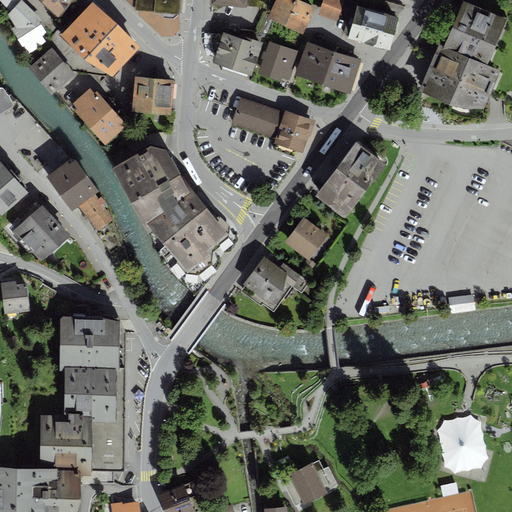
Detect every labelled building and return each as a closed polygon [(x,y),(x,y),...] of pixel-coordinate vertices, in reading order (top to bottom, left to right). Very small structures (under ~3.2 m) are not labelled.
[(21,1),(22,2),(23,0),(0,0),(0,1),(10,12),(21,1)] [(71,0),(40,0),(58,17),(71,0)] [(181,14),(182,0),(125,0),(135,10),(139,10),(139,14),(162,37),(172,36),(180,28),(179,14),(181,14)] [(301,0),(275,0),(268,17),(303,33),(315,6),(301,0)] [(322,0),(318,14),(335,20),(338,11),(350,15),(354,0),(322,0)] [(10,12),(8,14),(15,27),(12,29),(28,54),(46,42),(42,36),(46,32),(39,22),(42,19),(22,2),(21,1),(10,12)] [(93,1),(60,35),(83,60),(112,76),(139,47),(93,1)] [(507,19),(463,1),(444,46),(439,44),(419,90),(463,109),(484,108),(500,70),(486,65),(507,19)] [(399,16),(357,5),(353,18),(350,17),(350,20),(348,19),(346,28),(351,30),(348,38),(390,50),(399,16)] [(215,57),(213,63),(251,76),(263,42),(241,35),(240,38),(223,32),(222,34),(209,34),(211,55),(215,57)] [(295,74),(323,84),(334,51),(322,47),(324,41),(311,36),(309,42),(307,41),(295,74)] [(263,59),(258,74),(280,81),(282,77),(289,80),(292,72),(289,72),(297,50),(268,41),(265,51),(263,51),(261,58),(263,59)] [(51,48),(28,67),(51,95),(74,75),(51,48)] [(323,84),(350,93),(361,60),(334,51),(323,84)] [(174,80),(135,77),(132,112),(171,115),(174,80)] [(0,87),(0,114),(12,107),(13,106),(13,105),(13,104),(13,103),(4,89),(3,88),(2,87),(1,87),(0,87)] [(77,109),(75,110),(105,144),(126,126),(110,108),(115,104),(108,96),(104,100),(96,92),(94,93),(90,88),(72,103),(77,109)] [(285,110),(240,95),(231,123),(276,138),(285,110)] [(274,143),(303,152),(314,120),(285,110),(274,143)] [(356,141),(315,196),(345,218),(386,163),(356,141)] [(150,145),(112,167),(148,233),(152,231),(186,273),(198,275),(212,264),(212,251),(216,248),(229,237),(229,226),(197,194),(181,175),(166,149),(150,145)] [(67,161),(46,176),(71,210),(78,206),(95,193),(99,191),(75,159),(69,163),(67,161)] [(0,161),(0,214),(2,216),(28,192),(0,161)] [(183,173),(181,175),(197,194),(197,189),(183,173)] [(95,193),(78,206),(96,232),(111,222),(114,220),(104,207),(106,205),(101,197),(99,198),(95,193)] [(14,230),(12,232),(40,261),(69,234),(41,205),(39,207),(35,203),(10,226),(14,230)] [(304,217),(284,242),(307,259),(309,260),(309,259),(328,234),(304,217)] [(111,222),(96,232),(96,233),(112,256),(122,249),(111,222)] [(264,256),(243,284),(245,285),(241,291),(261,306),(262,304),(274,312),(292,287),(302,294),(309,284),(300,277),(301,275),(283,262),(280,267),(264,256)] [(309,260),(307,259),(303,264),(310,270),(315,264),(309,259),(309,260)] [(16,280),(1,282),(5,313),(30,310),(27,283),(17,284),(16,280)] [(449,298),(451,314),(476,311),(473,295),(449,298)] [(121,319),(62,316),(60,366),(65,366),(116,368),(119,368),(121,319)] [(119,368),(116,368),(115,422),(92,422),(91,470),(113,471),(124,471),(125,332),(121,319),(119,368)] [(116,368),(65,366),(64,414),(92,415),(92,422),(115,422),(116,368)] [(433,389),(426,378),(415,385),(422,396),(433,389)] [(64,414),(40,414),(39,468),(81,468),(81,476),(91,476),(91,470),(92,422),(92,415),(64,414)] [(319,460),(280,479),(294,507),(302,503),(303,506),(337,489),(335,486),(337,485),(328,467),(323,469),(319,460)] [(0,511),(77,511),(81,498),(81,484),(81,476),(81,468),(39,468),(0,466),(0,511)] [(114,484),(113,471),(91,470),(91,476),(81,476),(81,484),(114,484)] [(456,482),(440,486),(443,497),(458,493),(456,482)] [(184,484),(158,494),(164,511),(233,511),(231,505),(194,511),(184,484)] [(140,511),(137,499),(110,504),(111,511),(140,511)]
